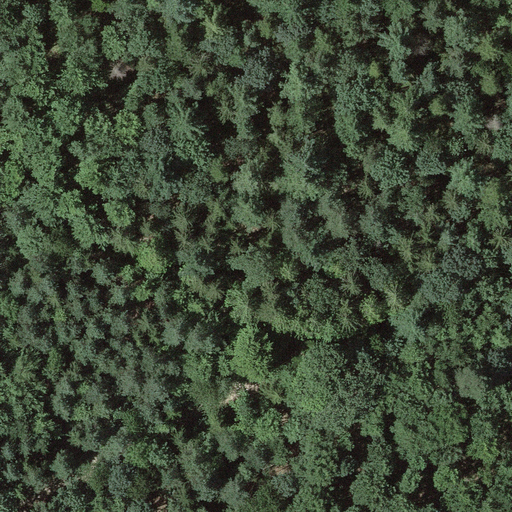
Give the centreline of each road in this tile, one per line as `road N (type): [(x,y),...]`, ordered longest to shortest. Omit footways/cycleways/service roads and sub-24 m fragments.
road 1 (track): [(511,244),(0,508)]
road 2 (track): [(317,345),(93,242),(0,187)]
